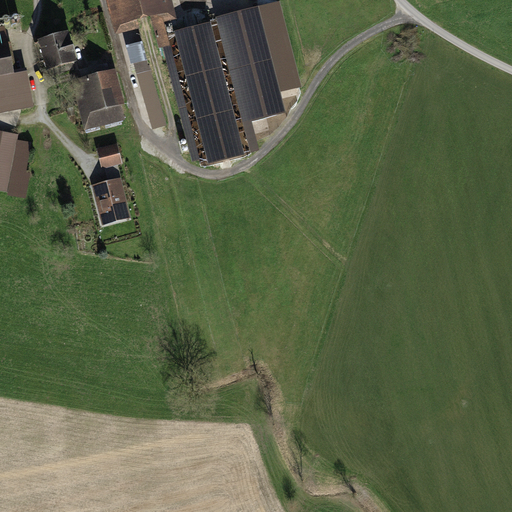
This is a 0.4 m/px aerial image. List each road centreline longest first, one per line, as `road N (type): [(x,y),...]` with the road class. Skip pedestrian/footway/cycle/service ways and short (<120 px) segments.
road 1 (track): [(105,0),(140,117),(182,161),(220,175),(256,161),(329,62),(411,14)]
road 2 (unclassified): [(511,70),(411,14),(400,0)]
road 3 (track): [(45,116),(43,85),(25,57),(39,0)]
